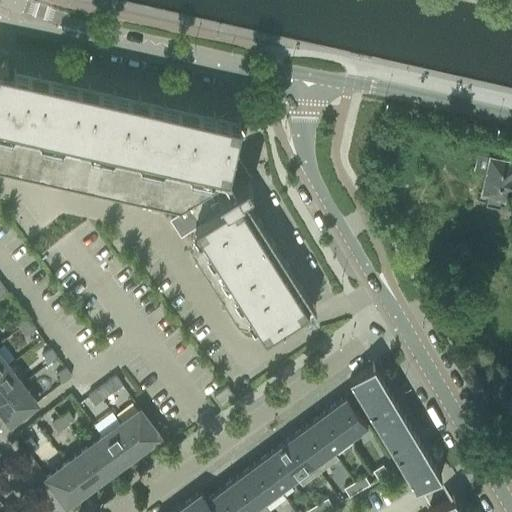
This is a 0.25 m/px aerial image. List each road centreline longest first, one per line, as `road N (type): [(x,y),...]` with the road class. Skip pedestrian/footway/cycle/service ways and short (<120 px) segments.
road 1 (residential): [(137,511),(397,319)]
road 2 (tertiary): [(306,81),(86,31)]
road 3 (tertiary): [(306,81),(308,163),(378,288)]
road 4 (tertiary): [(510,511),(397,319)]
road 5 (tertiary): [(511,120),(306,81)]
